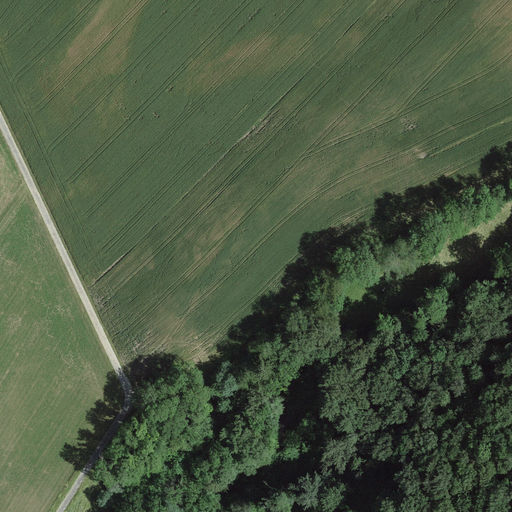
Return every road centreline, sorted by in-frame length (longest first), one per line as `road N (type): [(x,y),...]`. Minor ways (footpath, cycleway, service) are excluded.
road 1 (unclassified): [(0,121),(131,405)]
road 2 (track): [(131,405),(61,511)]
